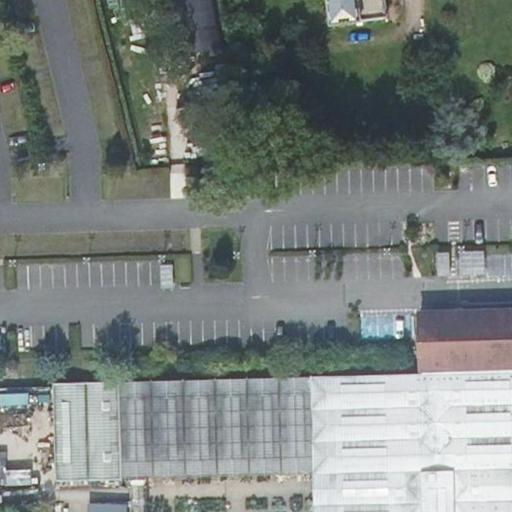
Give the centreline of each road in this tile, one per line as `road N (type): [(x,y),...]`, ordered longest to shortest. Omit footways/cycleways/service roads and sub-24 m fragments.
road 1 (track): [(297,0),(311,44),(425,39)]
road 2 (track): [(511,63),(443,58),(425,39),(418,0)]
